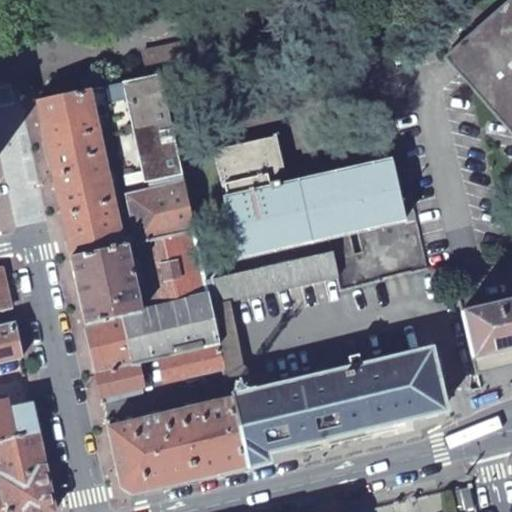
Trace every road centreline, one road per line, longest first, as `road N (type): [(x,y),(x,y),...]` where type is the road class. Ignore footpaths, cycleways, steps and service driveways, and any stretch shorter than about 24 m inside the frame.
road 1 (secondary): [(484,434),(185,511)]
road 2 (unclassified): [(27,241),(90,511)]
road 3 (unclassified): [(0,113),(27,241)]
